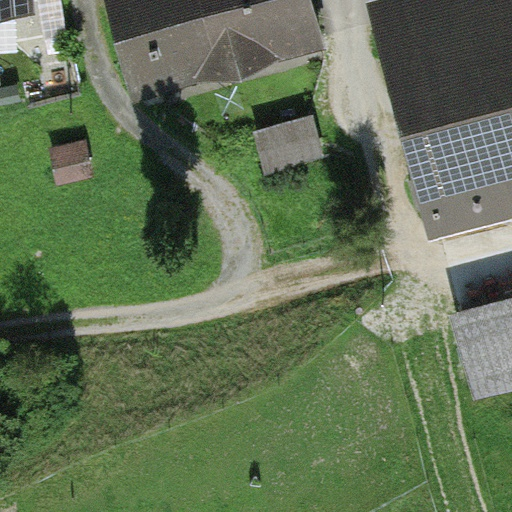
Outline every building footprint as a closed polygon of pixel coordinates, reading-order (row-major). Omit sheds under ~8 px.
[(32,0),(0,0),(0,9),(33,7),(32,0)] [(314,0),(114,0),(139,93),(326,43),(314,0)] [(511,0),(380,0),(378,0),(440,231),(511,211),(511,0)] [(321,159),(308,112),(262,125),(275,172),(321,159)] [(511,292),(456,308),(480,397),(511,388),(511,292)]
